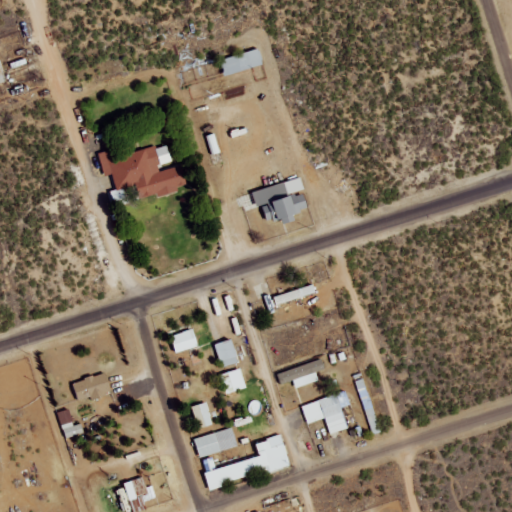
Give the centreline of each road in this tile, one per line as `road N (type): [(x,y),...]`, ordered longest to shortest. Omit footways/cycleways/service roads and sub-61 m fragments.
road 1 (residential): [(0,351),(511,186)]
road 2 (residential): [(130,310),(34,0)]
road 3 (residential): [(222,511),(511,417)]
road 4 (residential): [(192,511),(130,310)]
